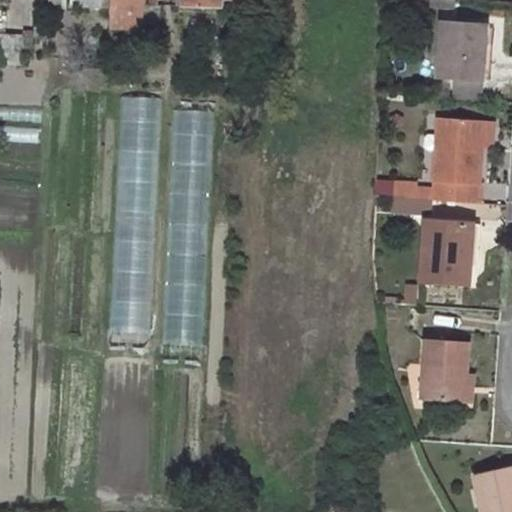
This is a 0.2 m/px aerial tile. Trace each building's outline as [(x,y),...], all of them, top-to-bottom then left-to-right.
[(111,0),(112,3),(111,26),(144,28),(144,23),(160,24),(160,0),(111,0)] [(177,0),(177,7),(224,9),(224,0),(177,0)] [(427,0),(427,7),(451,10),(452,0),(427,0)] [(493,49),(494,29),(443,24),(439,79),(454,81),(483,83),(485,49),(493,49)] [(0,34),(0,63),(31,65),(32,35),(5,34),(0,34)] [(493,49),(485,49),(483,83),(490,84),(493,49)] [(454,81),(453,99),(481,101),(483,83),(454,81)] [(117,97),(109,355),(149,356),(158,98),(117,97)] [(203,369),(210,110),(169,109),(162,367),(203,369)] [(487,124),(437,120),(432,201),(481,204),(484,168),(487,124)] [(394,198),(413,200),(414,184),(393,183),(392,198),(394,198)] [(394,198),(394,212),(412,213),(413,200),(394,198)] [(428,201),(413,200),(412,213),(427,213),(428,201)] [(482,248),(475,248),(475,223),(424,220),(420,279),(472,283),(472,267),(481,267),(482,248)] [(475,248),(482,248),(484,223),(475,223),(475,248)] [(464,403),(465,375),(468,343),(425,340),(421,400),(464,403)] [(472,403),(474,376),(465,375),(464,403),(472,403)] [(511,511),(511,469),(476,478),(483,511),(511,511)]
